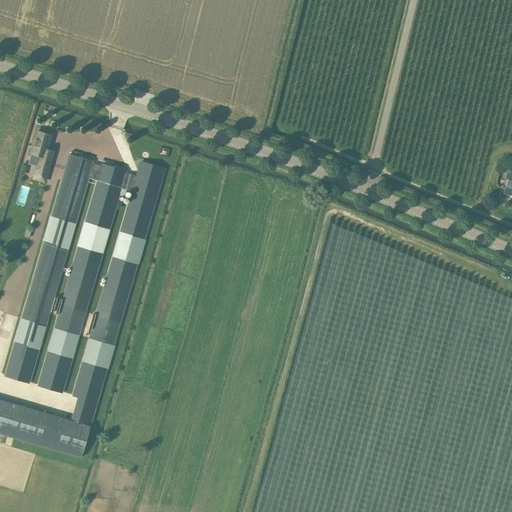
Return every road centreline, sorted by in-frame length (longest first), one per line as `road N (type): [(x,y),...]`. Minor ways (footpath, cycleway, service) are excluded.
road 1 (tertiary): [(511,252),(286,161),(0,66)]
road 2 (unknown): [(360,192),(405,0)]
